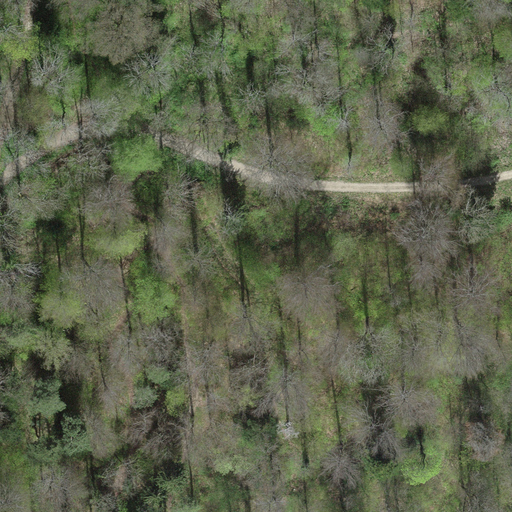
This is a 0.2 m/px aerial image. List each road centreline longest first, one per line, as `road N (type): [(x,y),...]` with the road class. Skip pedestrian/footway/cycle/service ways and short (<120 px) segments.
road 1 (track): [(511,173),(453,184),(303,186),(246,174),(134,130),(89,125),(40,145),(0,180)]
road 2 (track): [(33,0),(0,145)]
